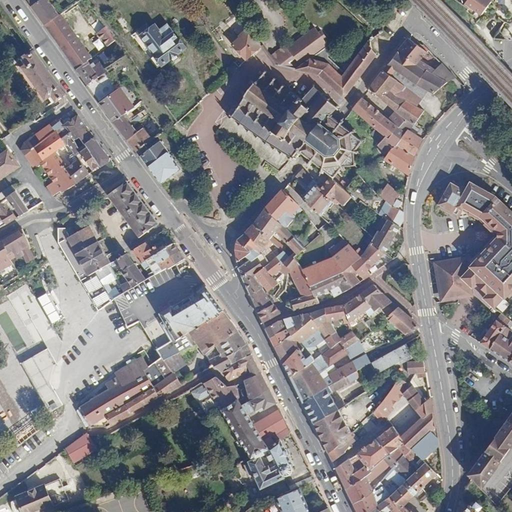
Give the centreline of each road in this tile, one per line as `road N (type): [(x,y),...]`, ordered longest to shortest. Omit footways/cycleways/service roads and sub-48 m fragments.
road 1 (residential): [(223,239),(280,184),(412,17)]
road 2 (primary): [(233,296),(347,511)]
road 3 (primary): [(13,0),(133,167)]
road 4 (tertiary): [(436,149),(419,180),(414,231),(431,326)]
road 5 (tertiary): [(431,326),(453,456),(449,499)]
